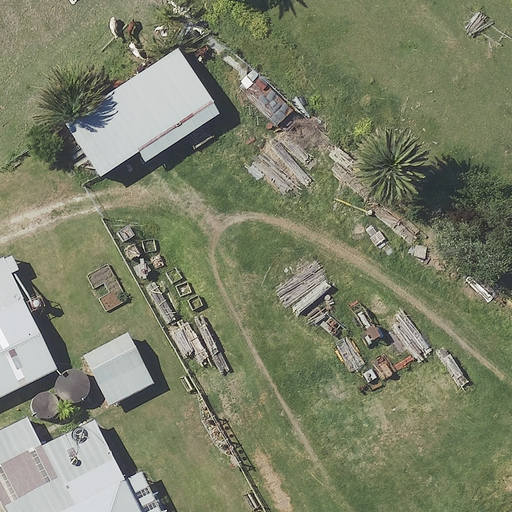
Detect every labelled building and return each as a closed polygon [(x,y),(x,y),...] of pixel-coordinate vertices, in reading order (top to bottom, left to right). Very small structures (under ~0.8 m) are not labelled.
[(217,110),(175,44),(64,115),(100,171),(135,148),(142,158),(217,110)] [(159,270),(139,232),(115,244),(135,282),(159,270)] [(2,256),(0,257),(0,392),(55,366),(2,256)] [(150,379),(125,331),(83,353),(108,401),(150,379)] [(454,374),(439,353),(405,377),(401,371),(369,393),(347,408),(352,416),(339,425),(354,445),(454,374)] [(0,426),(0,502),(5,511),(161,511),(139,469),(124,477),(91,411),(38,438),(26,413),(0,426)]
